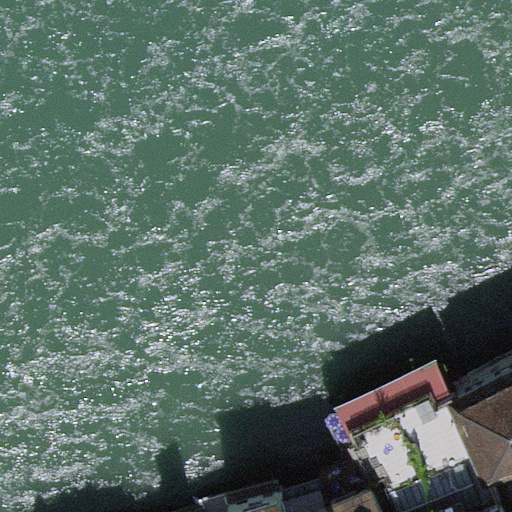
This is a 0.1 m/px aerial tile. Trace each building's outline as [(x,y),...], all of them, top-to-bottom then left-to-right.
[(511,370),(449,403),(479,475),(491,469),(495,482),(511,475),(511,370)] [(491,469),(479,475),(449,403),(437,408),(433,397),(349,430),(358,453),(373,447),(396,503),(399,511),(505,511),(495,482),(491,469)] [(332,462),(333,467),(348,511),(399,511),(396,503),(373,447),(358,453),(332,462)] [(348,511),(333,467),(281,484),(289,511),(348,511)] [(289,511),(281,484),(279,474),(233,489),(240,511),(289,511)] [(511,511),(511,475),(495,482),(505,511),(511,511)] [(240,511),(233,489),(184,509),(185,511),(240,511)]
